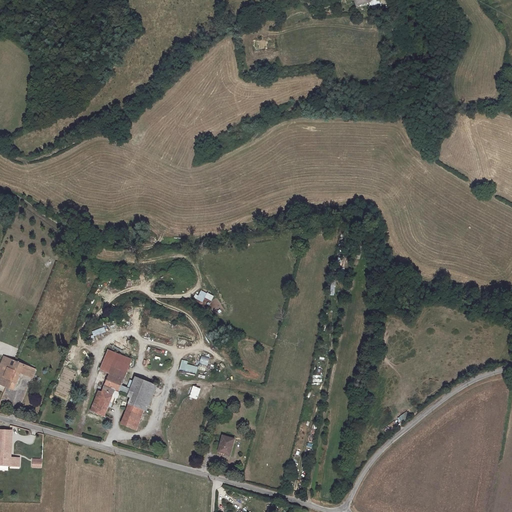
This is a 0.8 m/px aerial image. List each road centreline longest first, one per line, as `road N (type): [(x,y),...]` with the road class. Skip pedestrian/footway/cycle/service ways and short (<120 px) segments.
road 1 (unclassified): [(0,418),(338,511)]
road 2 (track): [(306,503),(357,257)]
road 3 (unclassified): [(344,511),(386,445),(469,381),(511,368)]
